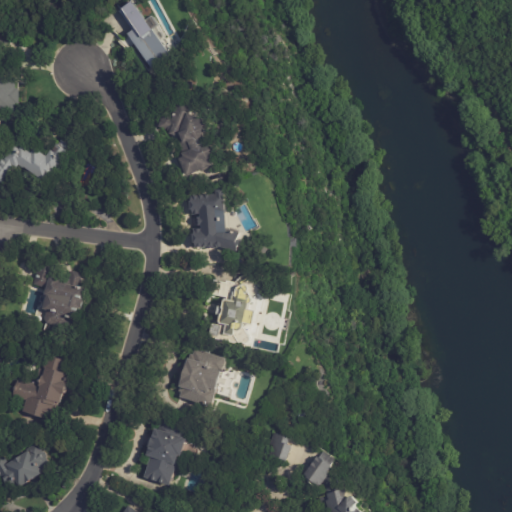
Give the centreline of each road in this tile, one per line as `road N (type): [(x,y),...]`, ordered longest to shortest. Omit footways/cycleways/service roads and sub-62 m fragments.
road 1 (residential): [(66,511),(83,493),(143,306),(154,246),(147,199),(110,93),(80,70)]
road 2 (residential): [(154,246),(0,224)]
